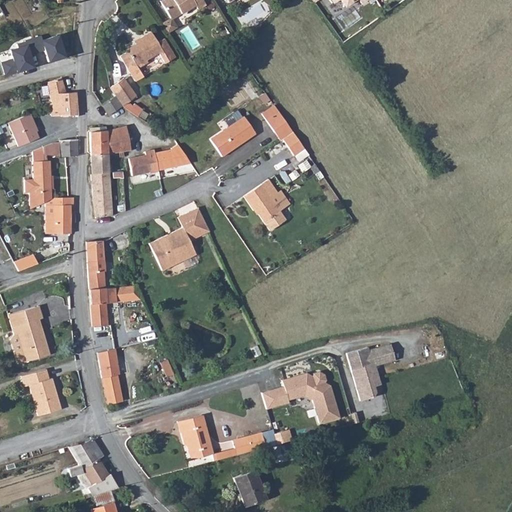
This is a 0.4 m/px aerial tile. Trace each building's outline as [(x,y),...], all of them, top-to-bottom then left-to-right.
[(176,16),(165,0),(160,0),(172,18),(176,16)] [(165,0),(176,16),(195,4),(198,9),(205,4),(202,0),(165,0)] [(62,31),(44,37),(47,46),(51,59),(68,54),(62,31)] [(150,32),(141,38),(133,42),(135,44),(126,50),(127,52),(120,57),(136,82),(144,77),(138,68),(148,62),(146,60),(158,52),(165,63),(175,57),(163,38),(157,42),(150,32)] [(29,42),(31,50),(47,46),(44,37),(43,34),(28,39),(29,42)] [(29,42),(11,47),(14,56),(18,69),(35,64),(31,50),(29,42)] [(6,73),(18,69),(14,56),(2,60),(6,73)] [(51,101),(51,103),(51,115),(56,114),(76,114),(74,91),(65,91),(60,77),(47,82),(53,101),(51,101)] [(118,83),(130,102),(135,99),(124,79),(118,83)] [(115,97),(121,107),(130,102),(118,83),(113,85),(109,87),(115,97)] [(108,114),(121,107),(115,97),(101,105),(108,114)] [(277,110),(273,103),(259,112),(265,119),(277,110)] [(279,140),(282,138),(291,132),(277,110),(265,119),(279,140)] [(31,112),(8,122),(18,146),(39,137),(32,121),(34,120),(31,112)] [(224,121),(228,127),(240,118),(236,112),(224,121)] [(76,139),(76,114),(56,114),(57,140),(76,139)] [(228,127),(210,140),(222,157),(255,134),(242,117),(240,118),(228,127)] [(32,121),(39,137),(41,136),(34,120),(32,121)] [(106,130),(107,152),(130,148),(126,125),(106,130)] [(89,131),(89,154),(107,152),(106,130),(105,130),(104,126),(99,126),(99,130),(89,131)] [(289,148),(298,141),(291,132),(282,138),(289,148)] [(76,154),(76,139),(57,140),(57,142),(52,142),(53,147),(58,147),(59,156),(76,154)] [(298,141),(289,148),(299,161),(308,155),(298,141)] [(44,146),(44,154),(59,156),(58,147),(53,147),(52,142),(44,146)] [(188,163),(177,144),(171,147),(171,148),(153,151),(153,148),(144,149),(145,153),(127,156),(131,173),(148,170),(148,171),(157,170),(157,168),(188,163)] [(28,192),(28,210),(49,198),(49,161),(44,161),(44,154),(44,146),(32,151),(32,179),(23,179),(23,192),(28,192)] [(90,172),(108,171),(107,152),(89,154),(90,163),(90,172)] [(111,214),(109,193),(108,171),(90,172),(94,216),(111,214)] [(267,178),(242,195),(251,209),(254,208),(269,230),(285,218),(270,196),(276,192),(267,178)] [(44,233),(69,232),(69,203),(72,203),(72,196),(52,197),(52,211),(44,211),(44,233)] [(210,233),(199,208),(178,218),(182,229),(147,245),(160,272),(194,256),(189,243),(210,233)] [(86,242),(86,258),(102,257),(100,240),(86,242)] [(15,271),(34,263),(30,254),(12,261),(15,271)] [(86,258),(88,287),(102,286),(104,282),(102,257),(86,258)] [(135,285),(102,286),(104,302),(140,298),(135,285)] [(102,286),(88,287),(91,324),(106,323),(104,302),(102,286)] [(37,304),(34,305),(38,317),(42,315),(37,304)] [(38,317),(34,305),(7,315),(14,332),(10,337),(19,362),(50,352),(40,324),(36,325),(34,319),(38,317)] [(366,346),(344,352),(359,400),(373,396),(375,391),(373,386),(380,384),(374,366),(394,359),(389,342),(367,349),(366,346)] [(256,346),(249,349),(253,358),(260,355),(256,346)] [(97,354),(100,376),(115,374),(117,373),(114,351),(97,354)] [(167,361),(159,364),(165,378),(173,375),(167,361)] [(49,376),(46,366),(21,373),(23,383),(29,382),(37,413),(60,407),(52,375),(49,376)] [(282,386),(268,390),(273,406),(288,402),(287,400),(303,395),(311,399),(318,423),(337,417),(328,385),(323,382),(324,380),(322,374),(317,372),(312,374),(311,376),(305,372),(280,380),(282,386)] [(115,374),(100,376),(106,404),(121,400),(115,374)] [(379,405),(361,411),(364,421),(382,416),(379,405)] [(190,461),(209,454),(199,415),(176,421),(178,433),(181,432),(183,441),(185,441),(190,461)] [(233,455),(264,449),(259,433),(230,440),(231,448),(233,455)] [(107,489),(116,487),(107,473),(105,474),(96,458),(101,455),(91,437),(78,443),(77,442),(66,445),(77,464),(72,466),(66,467),(68,475),(75,474),(82,472),(89,485),(86,486),(90,494),(107,489)] [(301,457),(296,439),(269,447),(273,456),(279,453),(284,462),(301,457)] [(66,445),(61,447),(72,466),(77,464),(66,445)] [(211,462),(233,455),(231,448),(209,454),(211,462)] [(279,453),(273,456),(267,458),(270,467),(284,462),(279,453)] [(252,471),(232,478),(243,507),(263,499),(252,471)] [(82,472),(75,474),(83,488),(86,486),(89,485),(82,472)] [(90,494),(94,507),(109,501),(111,501),(107,489),(90,494)] [(112,511),(109,501),(94,507),(88,509),(88,511),(112,511)]
